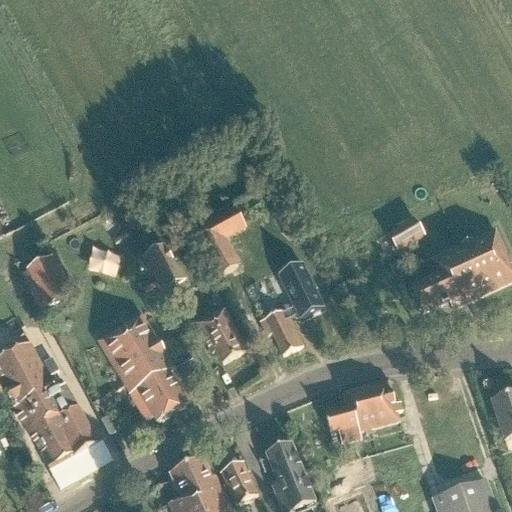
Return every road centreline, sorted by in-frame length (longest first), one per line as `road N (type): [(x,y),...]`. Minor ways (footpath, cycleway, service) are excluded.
road 1 (tertiary): [(77,511),(234,422),(329,379),(511,352)]
road 2 (track): [(0,257),(80,213),(89,190),(0,16)]
